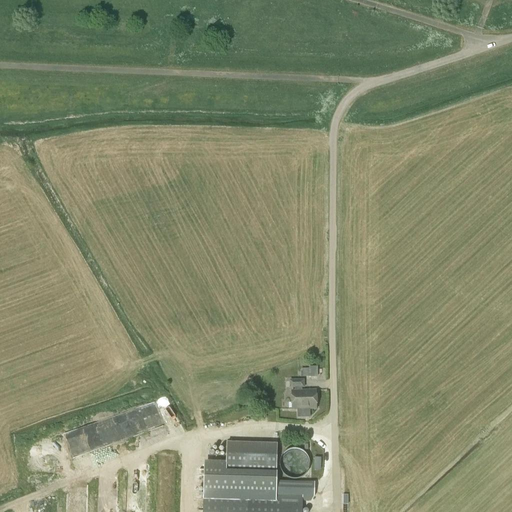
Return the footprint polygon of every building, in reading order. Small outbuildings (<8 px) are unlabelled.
[(303,366),(303,376),(320,376),(320,366),(303,366)] [(301,391),(301,387),(303,387),(303,381),(290,381),(290,387),(294,387),(294,391),(291,391),(291,410),(316,409),(315,391),(301,391)] [(153,407),(124,416),(129,435),(159,426),(153,407)] [(276,476),(277,445),(226,443),(225,462),(204,461),(203,511),(301,511),(302,495),(276,495),(276,476)] [(294,479),(297,479),(299,478),(301,477),(304,476),(306,474),(307,472),(308,470),(309,467),(310,465),(309,462),(309,460),(308,457),(307,455),(305,453),(303,452),(301,450),(299,449),(296,449),(294,449),(291,449),(289,450),(287,451),(285,453),(283,454),(282,457),(281,459),(280,461),(280,464),(280,466),(281,469),(282,471),(283,473),(285,475),(287,477),(289,478),(292,478),(294,479)]
